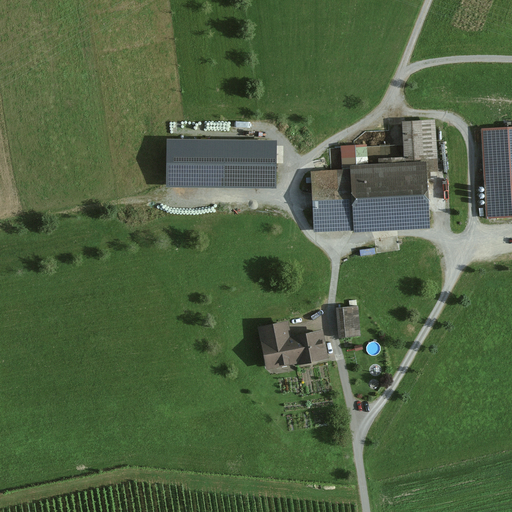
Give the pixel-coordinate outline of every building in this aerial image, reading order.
[(342,172),(310,173),(314,235),(354,233),(354,236),(430,232),(427,168),(438,167),(436,122),(402,124),(404,165),(368,167),(367,146),(340,147),(342,172)] [(511,128),(481,131),(486,221),(511,219),(511,128)] [(277,137),(239,136),(239,168),(238,196),(275,197),(276,169),(277,137)] [(358,337),(356,310),(339,312),(342,338),(358,337)] [(269,369),(300,362),(300,365),(326,360),(320,334),(289,341),(286,328),(261,333),(269,369)]
